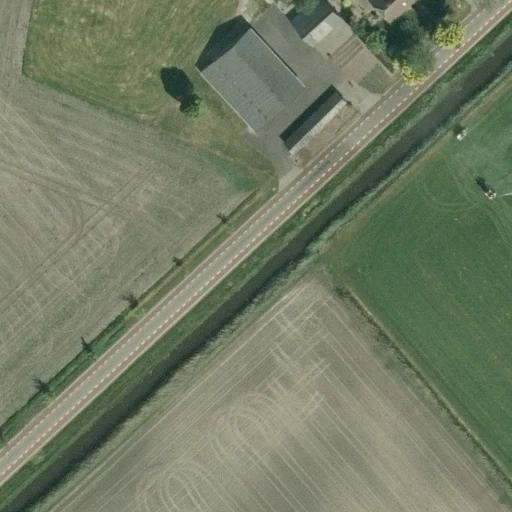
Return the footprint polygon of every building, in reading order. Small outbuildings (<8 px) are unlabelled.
[(313,45),(343,17),(326,0),(313,0),(291,21),(313,45)] [(373,0),(391,19),(410,0),(373,0)] [(463,27),(481,15),(476,9),(459,20),(463,27)] [(254,131),(298,90),(244,32),(200,73),(254,131)] [(295,152),(346,101),(336,91),(285,142),(295,152)]
